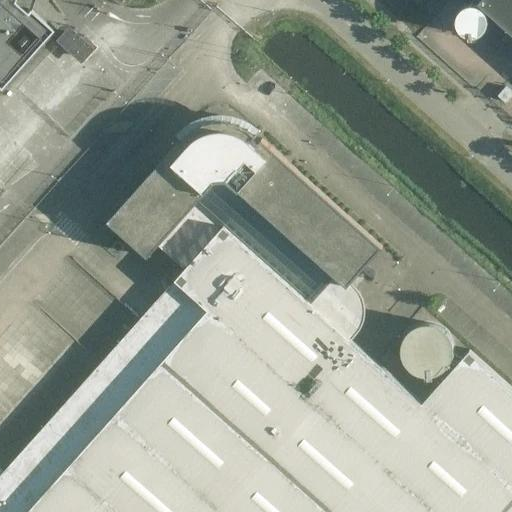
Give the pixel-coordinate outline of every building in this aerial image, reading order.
[(0,0),(0,83),(50,28),(26,8),(23,11),(11,0),(0,0)] [(510,30),(511,31),(511,0),(480,0),(479,2),(497,18),(480,37),(493,48),(510,30)] [(186,269),(4,472),(0,468),(0,511),(511,511),(511,386),(470,349),(423,402),(345,333),(349,328),(353,332),(359,325),(362,317),(363,309),(361,301),(356,293),(350,288),(347,292),(343,289),(346,285),(347,286),(383,246),(262,138),(259,141),(255,137),(258,134),(248,127),(237,122),(225,120),(213,120),(201,124),(191,130),(182,138),(185,141),(181,146),(178,143),(108,221),(149,257),(160,246),(186,269)] [(424,323),(416,326),(409,331),(405,338),(402,346),(402,354),(405,362),(409,368),(416,373),(424,376),(432,377),(441,374),(448,369),(453,362),(456,354),(456,346),(453,337),(448,330),(441,326),(432,323),(424,323)] [(399,360),(389,351),(381,359),(391,368),(399,360)]
